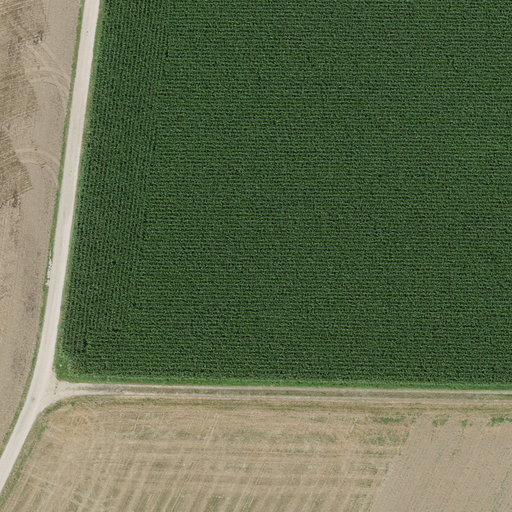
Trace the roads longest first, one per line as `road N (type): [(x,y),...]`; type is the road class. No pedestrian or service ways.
road 1 (track): [(94,0),(48,347),(0,478)]
road 2 (track): [(511,397),(38,390)]
